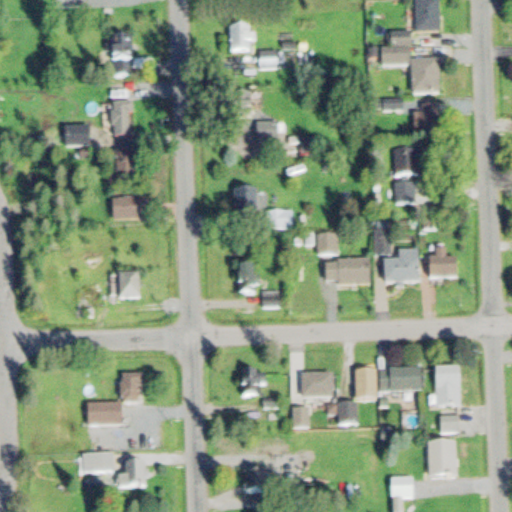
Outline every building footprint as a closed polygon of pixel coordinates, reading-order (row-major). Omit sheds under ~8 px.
[(443,36),(443,4),(421,4),(421,36),(443,36)] [(235,28),(235,56),(257,56),(257,28),(235,28)] [(414,37),(396,37),(396,53),(379,52),(378,66),(413,68),(414,37)] [(119,42),(120,76),(138,76),(136,42),(119,42)] [(283,54),(265,55),(266,71),(283,71),(283,54)] [(443,65),(417,65),(417,99),(443,99),(443,65)] [(238,101),(241,120),(255,118),(252,99),(238,101)] [(136,105),(120,105),(120,140),(136,140),(136,105)] [(388,105),(388,114),(407,114),(407,105),(388,105)] [(419,138),(443,138),(443,111),(427,111),(427,120),(419,120),(419,138)] [(263,127),(263,146),(283,146),(283,127),(263,127)] [(95,128),(74,128),(74,146),(95,146),(95,128)] [(320,143),(311,142),(310,150),(320,151),(320,143)] [(401,182),(428,182),(428,156),(401,156),(401,182)] [(143,158),(123,158),(123,181),(143,181),(143,158)] [(400,210),(419,210),(419,190),(400,190),(400,210)] [(240,220),(262,220),(262,193),(240,193),(240,220)] [(142,224),(142,204),(118,204),(118,224),(142,224)] [(276,215),(276,230),(297,230),(298,216),(276,215)] [(381,259),(392,259),(392,236),(381,236),(381,259)] [(342,260),(342,240),(323,240),(323,260),(342,260)] [(421,287),(422,256),(403,256),(403,266),(389,266),(388,286),(421,287)] [(449,264),(449,257),(437,256),(436,284),(461,284),(461,264),(449,264)] [(331,288),(373,288),(373,265),(330,266),(331,288)] [(254,274),(241,274),(242,300),(255,299),(254,274)] [(125,278),(125,304),(144,304),(144,278),(125,278)] [(268,310),(281,310),(281,297),(268,297),(268,310)] [(463,371),(441,371),(441,410),(464,410),(463,371)] [(425,375),(386,375),(386,396),(425,396),(425,375)] [(244,394),(259,403),(270,384),(256,376),(244,394)] [(363,402),(381,402),(381,376),(363,376),(363,402)] [(337,379),(308,379),(308,401),(337,401),(337,379)] [(144,381),(128,381),(128,407),(144,407),(144,381)] [(284,413),(283,404),(270,406),(272,415),(284,413)] [(128,407),(98,407),(98,427),(128,427),(128,407)] [(347,408),(347,427),(363,427),(363,408),(347,408)] [(313,412),(299,413),(300,431),(314,430),(313,412)] [(460,479),(460,446),(435,446),(435,479),(460,479)] [(117,475),(117,457),(90,457),(90,475),(117,475)] [(132,480),(124,482),(126,494),(151,490),(147,467),(131,470),(132,480)] [(251,476),(250,496),(271,497),(271,477),(251,476)] [(399,484),(399,498),(416,498),(416,484),(399,484)] [(306,503),(307,490),(294,489),(293,502),(306,503)]
